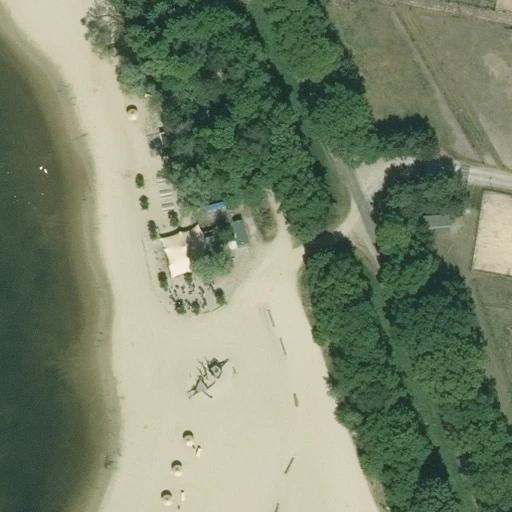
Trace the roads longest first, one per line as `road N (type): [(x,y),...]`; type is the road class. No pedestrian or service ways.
road 1 (unclassified): [(476,511),(272,0)]
road 2 (unknown): [(362,511),(181,0)]
